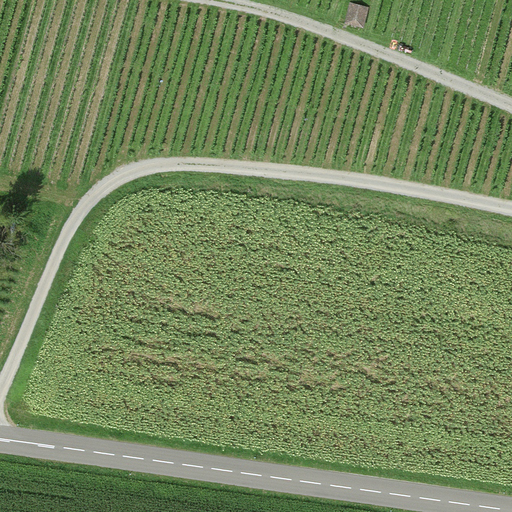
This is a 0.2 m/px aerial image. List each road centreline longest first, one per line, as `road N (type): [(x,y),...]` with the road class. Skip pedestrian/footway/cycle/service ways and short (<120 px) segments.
road 1 (track): [(0,400),(66,237),(91,202),(122,179),(159,168),(209,169),(334,180),(511,212)]
road 2 (tertiary): [(499,511),(0,443)]
road 3 (track): [(511,111),(321,29),(190,0)]
